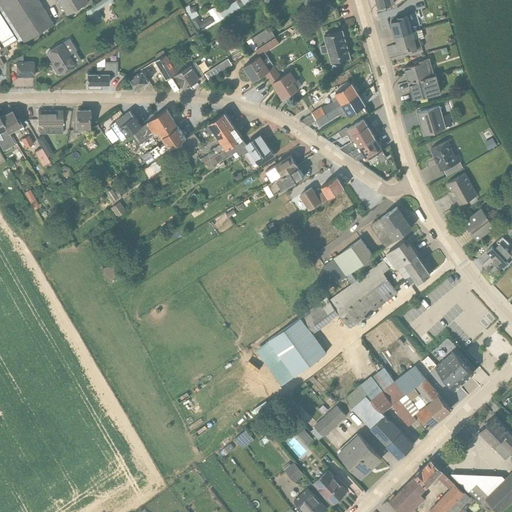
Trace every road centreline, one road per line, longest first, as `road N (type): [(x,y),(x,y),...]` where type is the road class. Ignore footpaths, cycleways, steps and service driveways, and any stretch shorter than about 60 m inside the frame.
road 1 (residential): [(0,96),(239,98),(283,116),(381,183),(416,181)]
road 2 (residential): [(511,362),(350,511)]
road 3 (residential): [(416,181),(360,0)]
road 4 (residential): [(511,315),(447,235),(416,181)]
